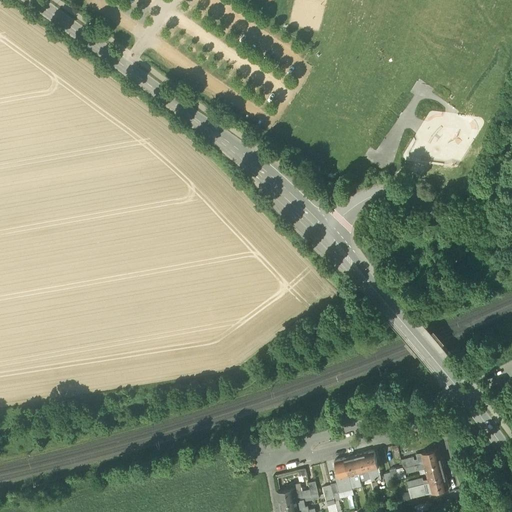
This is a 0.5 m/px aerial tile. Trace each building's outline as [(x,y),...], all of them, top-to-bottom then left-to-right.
[(439,449),(421,453),(424,463),(441,459),(439,449)] [(365,453),(369,470),(379,468),(375,450),(365,453)] [(355,455),(359,473),(369,470),(365,453),(355,455)] [(406,468),(424,463),(421,453),(416,454),(418,459),(414,460),(414,457),(402,461),(404,467),(404,468),(406,468)] [(354,474),(359,473),(355,455),(345,458),(350,475),(353,488),(358,486),(354,474)] [(335,460),(338,473),(339,478),(350,475),(345,458),(335,460)] [(441,459),(424,463),(425,468),(426,473),(444,468),(441,459)] [(419,469),(425,468),(424,463),(406,468),(407,472),(419,469)] [(390,469),(390,472),(393,481),(399,479),(396,469),(396,467),(390,469)] [(404,467),(396,469),(399,479),(406,477),(404,468),(404,467)] [(381,477),(379,468),(369,470),(370,475),(371,477),(372,479),(381,477)] [(446,478),(444,468),(426,473),(428,479),(429,482),(446,478)] [(370,475),(369,470),(359,473),(361,479),(368,477),(368,475),(370,475)] [(393,484),(393,481),(390,472),(384,473),(388,485),(393,484)] [(353,488),(350,475),(339,478),(338,473),(335,474),(337,483),(339,491),(353,488)] [(361,479),(359,473),(354,474),(358,486),(362,485),(361,479)] [(408,487),(429,482),(428,479),(424,480),(423,478),(407,482),(408,487)] [(446,478),(429,482),(432,492),(449,488),(446,478)] [(310,489),(312,494),(318,493),(319,493),(316,480),(309,482),(310,489)] [(294,483),(294,487),(295,487),(296,491),(303,490),(301,482),(294,483)] [(432,492),(429,482),(408,487),(409,488),(408,488),(411,498),(432,492)] [(337,483),(331,485),(333,495),(339,494),(340,493),(339,491),(337,483)] [(334,496),(333,495),(331,485),(323,486),(326,498),(334,496)] [(279,501),(302,496),(301,493),(296,494),(296,491),(295,487),(294,487),(277,491),(279,501)] [(339,494),(340,497),(354,493),(353,488),(339,491),(340,493),(339,494)] [(311,494),(302,496),(302,500),(298,501),(299,507),(306,506),(305,500),(312,499),(312,498),(311,494)] [(281,511),(299,507),(298,501),(302,500),(302,496),(279,501),(281,511)] [(336,503),(328,505),(329,511),(338,511),(336,503)]
